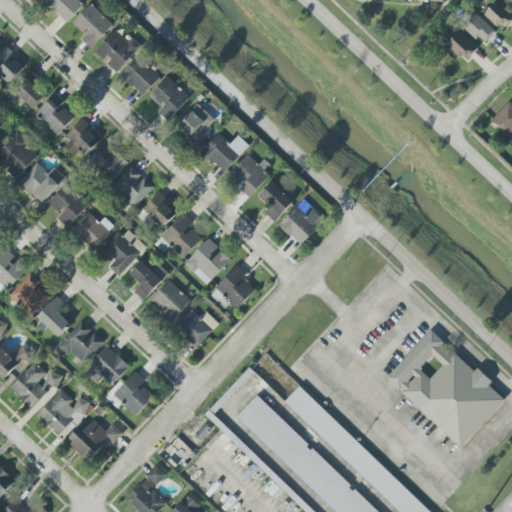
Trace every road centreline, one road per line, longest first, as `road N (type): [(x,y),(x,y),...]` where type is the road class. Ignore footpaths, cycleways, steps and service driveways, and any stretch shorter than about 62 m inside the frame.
road 1 (secondary): [(132,0),(511,353)]
road 2 (residential): [(0,0),(299,284)]
road 3 (residential): [(82,511),(361,217)]
road 4 (residential): [(199,388),(0,201)]
road 5 (secondary): [(511,180),(315,0)]
road 6 (residential): [(0,421),(96,511)]
